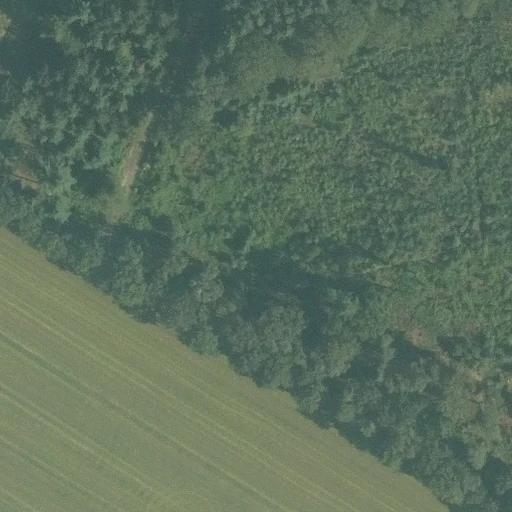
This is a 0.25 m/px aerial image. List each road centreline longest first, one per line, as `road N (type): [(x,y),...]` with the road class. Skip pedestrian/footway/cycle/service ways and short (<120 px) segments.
road 1 (unclassified): [(0,196),(501,511)]
road 2 (track): [(98,260),(205,0)]
